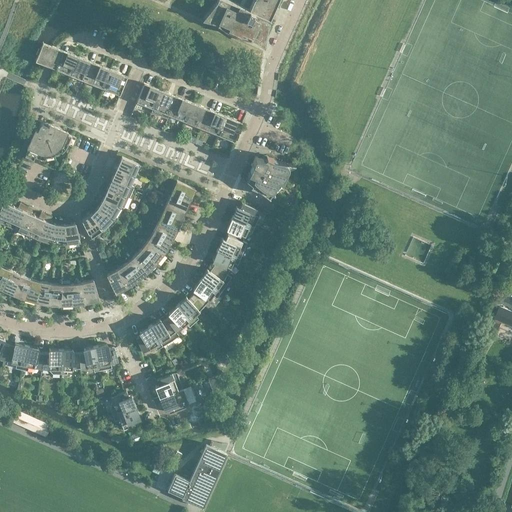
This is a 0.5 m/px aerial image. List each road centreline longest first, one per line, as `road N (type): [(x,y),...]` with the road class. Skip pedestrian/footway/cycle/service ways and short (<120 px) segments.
road 1 (residential): [(117,323),(168,292),(193,260),(258,115)]
road 2 (residential): [(3,186),(56,207),(88,197),(142,66)]
road 3 (residential): [(258,115),(142,66)]
road 4 (residential): [(258,115),(299,0)]
